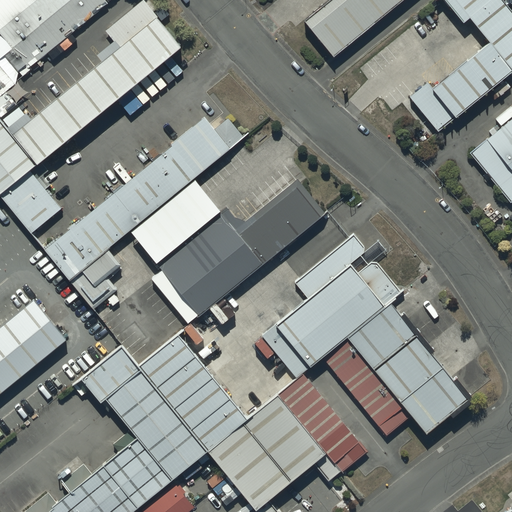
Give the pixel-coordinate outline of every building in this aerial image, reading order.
[(0,0),(0,37),(26,70),(108,6),(103,0),(0,0)] [(0,173),(174,38),(143,0),(128,0),(87,33),(94,41),(0,114),(0,173)] [(406,0),(344,0),(308,28),(332,58),(406,0)] [(511,76),(511,14),(500,0),(450,0),(487,46),(416,102),(440,133),(511,76)] [(511,202),(511,116),(470,149),(511,203),(511,202)] [(235,151),(210,118),(44,248),(70,280),(133,234),(133,231),(197,183),(235,151)] [(221,214),(197,183),(133,234),(165,275),(157,282),(189,321),(321,216),(296,184),(246,224),(236,221),(227,210),(221,214)] [(316,240),(348,213),(342,207),(311,234),(316,240)] [(470,401),(349,247),(297,287),(310,303),(268,336),(296,377),(321,356),(347,335),(410,415),(426,433),(470,401)] [(124,270),(113,278),(118,285),(129,277),(124,270)] [(33,304),(0,330),(0,396),(65,343),(33,304)] [(410,415),(347,335),(321,356),(386,435),(410,415)] [(178,337),(142,365),(209,449),(256,510),(324,457),(276,396),(244,420),(178,337)] [(128,511),(209,449),(142,365),(125,344),(80,379),(98,401),(104,397),(137,438),(42,511),(128,511)] [(305,373),(276,396),(324,457),(342,479),(370,457),(305,373)]
